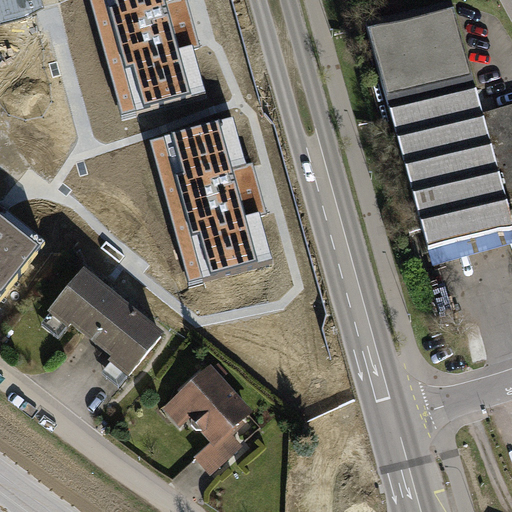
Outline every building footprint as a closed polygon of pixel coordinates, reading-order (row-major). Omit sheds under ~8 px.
[(162,0),(87,0),(120,117),(190,98),(162,0)] [(452,15),(363,39),(420,248),(509,224),(503,201),(511,198),(511,111),(481,120),(452,15)] [(216,125),(147,144),(186,284),(255,265),(216,125)] [(0,222),(0,299),(37,251),(0,222)] [(85,273),(55,309),(131,371),(161,335),(85,273)] [(249,413),(210,371),(177,401),(191,416),(191,424),(197,431),(207,431),(218,443),(200,459),(212,472),(239,448),(226,434),(249,413)]
